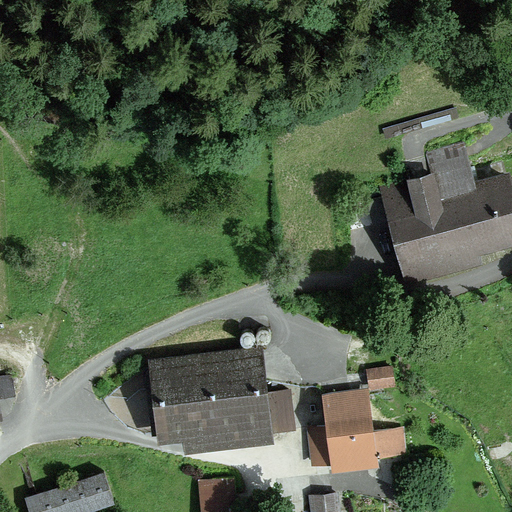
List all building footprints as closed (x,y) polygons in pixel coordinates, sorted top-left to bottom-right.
[(406,179),(382,185),(403,264),(511,234),(511,200),(506,179),(472,188),(460,146),(424,157),(429,175),(406,181),(406,179)] [(258,342),(261,342),(264,342),(266,340),(268,337),(268,335),(268,332),(266,329),(263,328),(261,327),(258,328),(255,330),(254,332),(253,335),(254,338),(256,340),(258,342)] [(246,344),(249,343),(251,341),(252,339),(252,336),(251,333),(250,331),(247,329),(244,329),(241,330),(239,332),(238,335),(238,338),(239,341),(241,343),(243,344),(246,344)] [(256,354),(153,366),(161,432),(185,429),(187,442),(265,433),(256,354)] [(375,456),(375,454),(401,451),(398,428),(371,431),(365,395),(322,401),(325,425),(309,427),(313,461),(329,459),(329,462),(375,456)] [(74,511),(111,500),(102,471),(24,496),(28,511),(74,511)] [(200,511),(234,511),(231,477),(198,480),(200,511)] [(310,511),(336,511),(334,493),(308,496),(310,511)]
